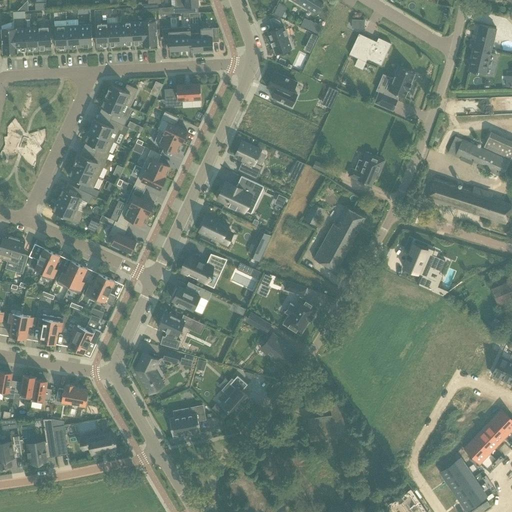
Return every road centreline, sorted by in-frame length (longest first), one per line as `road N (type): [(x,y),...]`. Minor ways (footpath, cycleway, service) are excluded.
road 1 (residential): [(208,497),(221,461),(316,347),(393,212)]
road 2 (residential): [(154,279),(251,65)]
road 3 (residential): [(511,401),(473,383),(452,387),(412,466),(438,511)]
road 4 (residential): [(393,212),(452,53)]
road 5 (residential): [(160,456),(0,486)]
road 6 (residential): [(92,73),(26,218)]
road 7 (residential): [(92,73),(251,65)]
road 8 (residential): [(154,279),(26,218)]
road 9 (residential): [(511,247),(393,212)]
